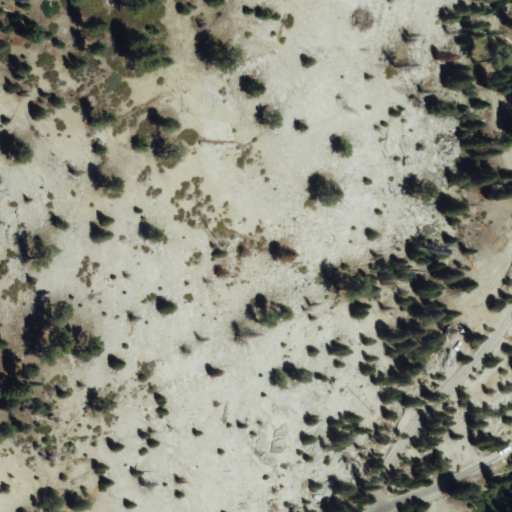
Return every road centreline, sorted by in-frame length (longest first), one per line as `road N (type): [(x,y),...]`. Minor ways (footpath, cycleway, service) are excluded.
road 1 (track): [(365,511),(411,426),(511,314)]
road 2 (track): [(511,163),(493,55),(505,0)]
road 3 (residential): [(511,447),(374,511)]
